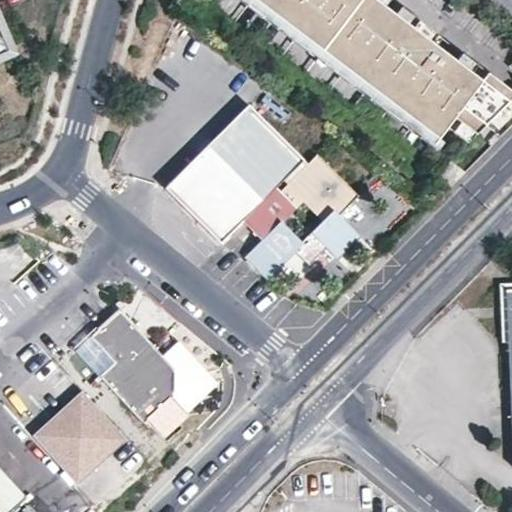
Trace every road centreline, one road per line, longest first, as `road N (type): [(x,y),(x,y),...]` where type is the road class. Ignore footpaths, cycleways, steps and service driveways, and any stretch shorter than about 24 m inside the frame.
road 1 (residential): [(299,374),(64,169)]
road 2 (secondary): [(511,164),(299,374)]
road 3 (secondary): [(315,410),(511,213)]
road 4 (secondary): [(299,374),(163,511)]
road 5 (residential): [(112,0),(64,169)]
road 6 (residential): [(315,410),(441,511)]
road 7 (secondary): [(211,511),(315,410)]
